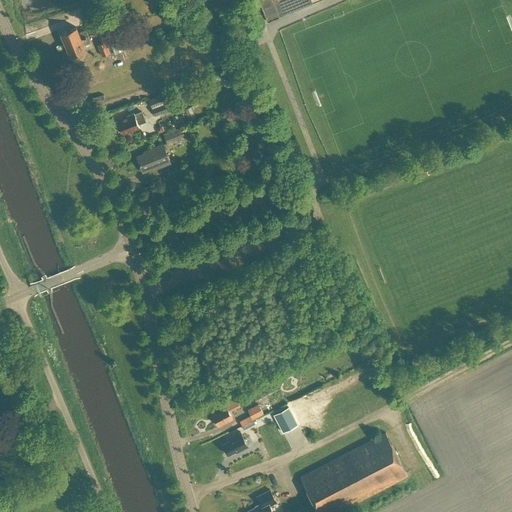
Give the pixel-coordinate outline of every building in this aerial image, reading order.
[(258,0),(267,22),(279,17),(273,2),(277,0),(258,0)] [(94,26),(96,33),(105,29),(102,22),(94,26)] [(65,45),(88,36),(86,29),(78,32),(76,27),(61,33),(65,45)] [(88,36),(65,45),(70,56),(85,50),(83,45),(91,42),(88,36)] [(112,39),(105,42),(110,53),(110,54),(120,50),(118,44),(115,45),(112,39)] [(105,42),(97,45),(102,56),(110,53),(105,42)] [(244,60),(225,69),(228,74),(246,65),(244,60)] [(231,81),(212,75),(210,81),(229,87),(231,81)] [(249,87),(254,85),(249,75),(245,77),(249,87)] [(151,108),(167,101),(164,94),(148,100),(151,108)] [(151,108),(154,115),(170,109),(167,101),(151,108)] [(118,121),(123,134),(139,128),(138,124),(145,121),(142,112),(134,115),(134,113),(127,116),(127,117),(118,121)] [(167,143),(184,136),(181,127),(163,134),(167,143)] [(157,166),(157,168),(170,163),(163,144),(144,152),(144,154),(137,157),(143,172),(157,166)] [(44,275),(41,277),(48,293),(51,293),(52,292),(52,290),(47,276),(45,275),(44,275)] [(235,398),(225,403),(220,406),(222,409),(212,414),(218,426),(233,418),(231,416),(229,412),(239,406),(238,404),(235,398)] [(252,419),(261,414),(263,413),(258,404),(247,409),(249,412),(250,415),(252,419)] [(297,423),(292,413),(278,421),(283,431),(297,423)] [(255,424),(252,419),(250,415),(240,421),(245,430),(255,424)] [(336,511),(408,475),(386,432),(300,477),(318,511),(336,511)] [(223,444),(228,454),(239,449),(239,450),(247,446),(240,433),(229,439),(230,441),(223,444)] [(261,504),(248,511),(273,511),(270,506),(276,502),(270,490),(257,496),(261,504)]
